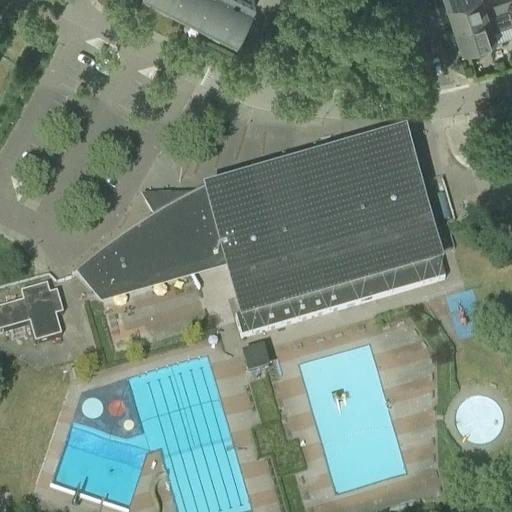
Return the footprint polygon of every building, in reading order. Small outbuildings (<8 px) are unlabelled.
[(171,0),(234,31),(242,15),(249,0),(171,0)] [(461,0),(445,5),(445,6),(446,5),(453,27),(452,27),(453,28),(488,16),(487,16),(481,0),(461,0)] [(507,10),(488,16),(453,28),(454,28),(461,50),(460,50),(460,51),(496,39),(496,38),(494,39),(491,29),(511,23),(507,10)] [(80,272),(102,298),(226,263),(242,317),(234,319),(240,340),(443,281),(437,260),(430,263),(403,171),(411,169),(402,137),(410,136),(410,135),(396,136),(383,138),(369,140),(356,142),(343,145),(330,148),(317,151),(304,154),(291,158),(278,162),(265,166),(253,171),(240,176),(228,181),(215,186),(203,192),(191,198),(184,202),(146,202),(145,201),(144,201),(154,218),(141,226),(130,233),(120,240),(110,248),(100,255),(90,263),(80,271),(71,279),(71,280),(80,272)] [(0,333),(28,326),(33,346),(60,338),(54,318),(61,316),(55,294),(48,297),(22,304),(0,310),(0,333)] [(262,369),(261,367),(258,357),(246,361),(251,382),(265,378),(262,369)]
